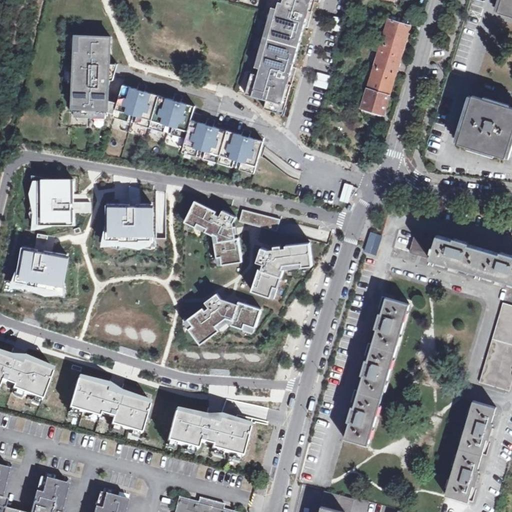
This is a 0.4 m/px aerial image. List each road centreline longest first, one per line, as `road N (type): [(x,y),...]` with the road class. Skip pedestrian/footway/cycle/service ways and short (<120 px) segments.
road 1 (residential): [(0,200),(7,169),(19,157),(39,158),(294,202),(356,223)]
road 2 (residential): [(304,395),(190,374),(0,317)]
road 3 (residential): [(380,259),(498,295),(472,387),(511,400)]
road 4 (residential): [(380,259),(320,473)]
road 5 (unknown): [(309,377),(280,328),(289,281),(348,248),(380,259)]
road 6 (unclassified): [(439,0),(391,174)]
road 7 (residential): [(356,223),(304,395)]
road 8 (residential): [(391,174),(418,187),(511,201)]
road 9 (residential): [(304,395),(275,511)]
road 10 (residential): [(395,211),(511,238)]
